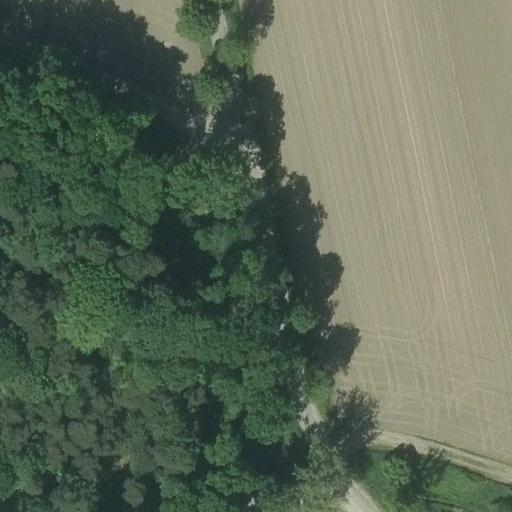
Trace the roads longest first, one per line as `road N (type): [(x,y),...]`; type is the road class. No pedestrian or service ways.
road 1 (unclassified): [(213,0),(305,417)]
road 2 (track): [(230,76),(99,49),(0,40)]
